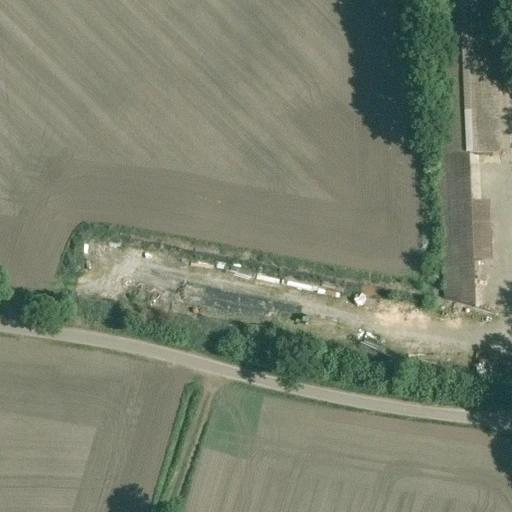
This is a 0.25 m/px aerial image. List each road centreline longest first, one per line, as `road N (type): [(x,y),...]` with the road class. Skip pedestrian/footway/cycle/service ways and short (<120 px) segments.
road 1 (residential): [(0,325),(98,340),(272,385),(511,420)]
road 2 (track): [(131,511),(171,359)]
